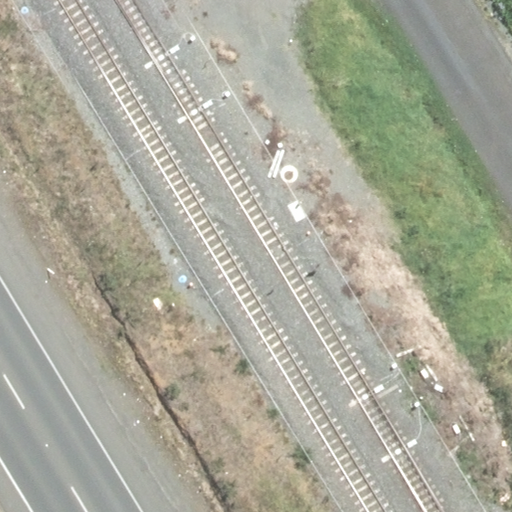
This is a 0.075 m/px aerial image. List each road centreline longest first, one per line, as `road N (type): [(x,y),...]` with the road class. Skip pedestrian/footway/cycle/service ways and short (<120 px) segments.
road 1 (trunk): [(104,511),(0,340)]
road 2 (unclassified): [(423,0),(511,143)]
